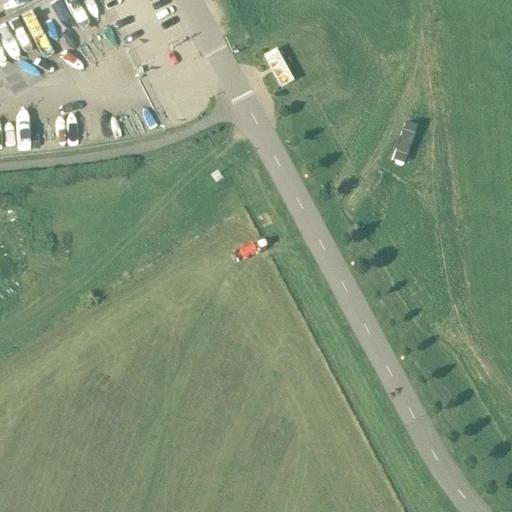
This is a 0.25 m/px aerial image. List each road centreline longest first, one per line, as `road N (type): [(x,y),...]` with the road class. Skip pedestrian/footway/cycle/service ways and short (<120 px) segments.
road 1 (unclassified): [(474,511),(448,484),(246,104)]
road 2 (track): [(254,118),(83,283),(0,340)]
